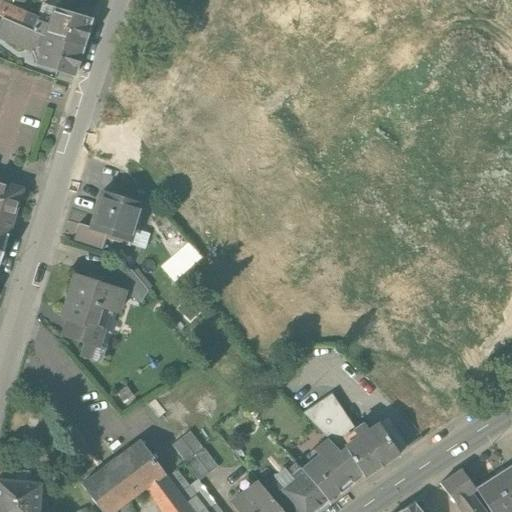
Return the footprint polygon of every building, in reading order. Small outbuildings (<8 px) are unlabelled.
[(0,0),(0,18),(3,19),(3,20),(8,7),(11,0),(0,0)] [(511,0),(401,0),(323,48),(331,63),(314,49),(305,55),(337,80),(330,89),(300,107),(248,23),(139,90),(293,340),(371,292),(380,307),(440,353),(511,309),(511,0)] [(3,20),(45,38),(48,30),(46,27),(37,23),(38,20),(8,7),(3,20)] [(45,38),(82,49),(90,20),(54,9),(48,30),(45,38)] [(82,49),(45,38),(3,20),(3,19),(0,26),(0,38),(28,51),(39,47),(42,48),(37,67),(73,78),(82,49)] [(141,165),(148,138),(104,126),(94,163),(161,181),(164,171),(141,165)] [(0,233),(7,236),(21,190),(0,183),(0,233)] [(101,193),(89,228),(106,233),(104,239),(113,242),(114,240),(128,245),(139,206),(101,193)] [(106,233),(89,228),(77,224),(72,240),(101,249),(104,239),(106,233)] [(101,285),(125,291),(138,307),(150,296),(128,271),(108,264),(101,285)] [(68,321),(64,332),(69,338),(86,343),(82,356),(99,361),(103,347),(97,345),(101,332),(94,330),(101,308),(117,314),(125,291),(101,285),(73,276),(60,319),(68,321)] [(426,445),(461,418),(456,412),(473,399),(454,373),(418,400),(406,384),(389,397),(426,445)] [(363,479),(407,449),(387,420),(366,435),(360,427),(356,430),(332,395),(303,415),(326,440),(339,452),(344,449),(362,476),(361,476),(363,479)] [(185,464),(203,449),(189,431),(171,445),(185,464)] [(361,476),(362,476),(344,449),(339,452),(326,440),(306,458),(310,462),(301,470),(327,502),(328,502),(349,484),(350,486),(361,476)] [(143,489),(163,474),(139,441),(103,469),(91,478),(81,486),(100,511),(113,511),(114,511),(143,489)] [(91,478),(103,469),(85,445),(73,454),(91,478)] [(217,468),(203,449),(185,464),(198,482),(217,468)] [(328,502),(327,502),(301,470),(295,464),(285,472),(292,480),(281,490),(300,511),(313,511),(328,502)] [(511,511),(511,466),(475,491),(489,511),(511,511)] [(8,482),(0,480),(0,511),(36,511),(39,486),(26,484),(28,472),(9,470),(8,482)] [(460,511),(482,511),(469,495),(475,491),(461,471),(440,485),(456,504),(455,505),(460,511)] [(201,511),(214,503),(199,483),(189,491),(175,472),(167,479),(190,511),(201,511)] [(159,511),(190,511),(167,479),(163,474),(143,489),(159,511)] [(230,504),(235,511),(281,511),(265,492),(257,483),(230,504)] [(265,492),(281,511),(300,511),(281,490),(276,483),(265,492)] [(201,511),(220,511),(214,503),(201,511)] [(419,511),(413,503),(400,511),(419,511)]
